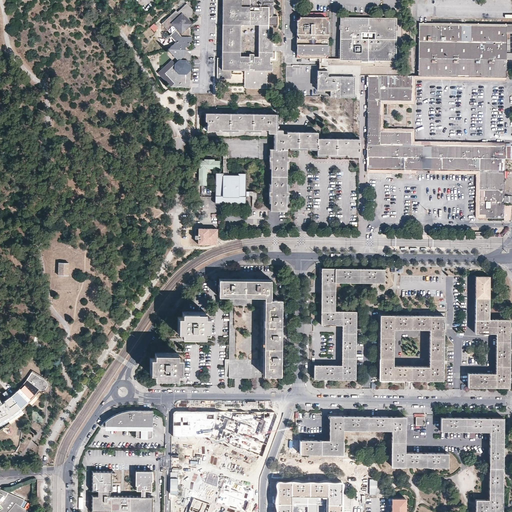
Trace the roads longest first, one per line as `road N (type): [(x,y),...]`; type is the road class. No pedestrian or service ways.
road 1 (residential): [(127,369),(165,308),(200,272),(246,255),(301,255)]
road 2 (residential): [(301,255),(483,258)]
road 3 (residential): [(367,400),(511,402)]
road 4 (residential): [(301,255),(299,399)]
road 5 (residential): [(299,399),(265,473),(262,511)]
